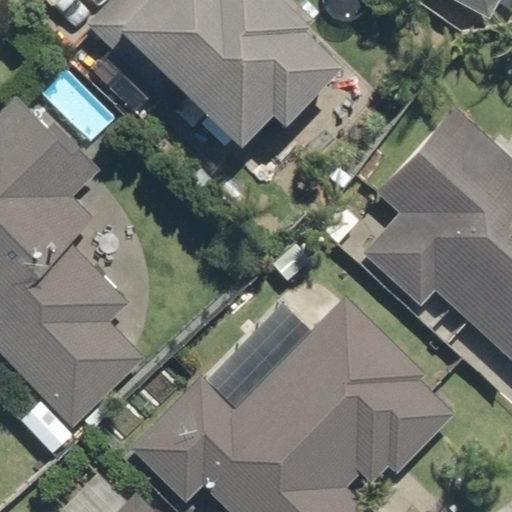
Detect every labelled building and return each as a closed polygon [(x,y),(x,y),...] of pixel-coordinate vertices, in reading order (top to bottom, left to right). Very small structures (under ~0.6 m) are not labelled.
[(107,0),(77,28),(121,75),(128,68),(209,155),(247,120),(259,133),(322,74),(281,30),(286,25),(263,0),(107,0)] [(442,0),(475,17),(484,0),(442,0)] [(0,369),(54,426),(131,353),(101,322),(120,304),(58,240),(83,216),(64,196),(94,168),(43,114),(31,126),(2,96),(0,97),(0,369)] [(511,375),(511,373),(511,174),(509,178),(438,107),(356,188),(387,220),(351,255),(404,308),(424,287),(511,375)] [(295,280),(197,381),(189,373),(115,449),(175,508),(171,511),(356,511),(331,487),(343,475),(356,488),(373,471),(379,477),(440,415),(406,381),(413,373),(336,298),(325,309),(295,280)] [(52,511),(141,511),(119,491),(112,498),(89,475),(52,511)]
